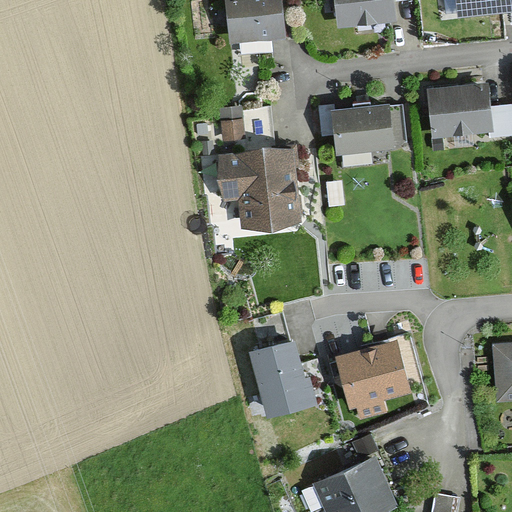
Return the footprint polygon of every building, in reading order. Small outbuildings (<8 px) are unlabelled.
[(279,0),(229,0),(232,32),(282,26),(279,0)] [(391,0),(338,0),(341,19),(393,13),(391,0)] [(430,86),(435,130),(491,124),(486,79),(430,86)] [(386,98),(335,103),(339,144),(390,139),(386,98)] [(292,144),(220,152),(225,193),(241,191),(245,220),(299,214),(292,144)] [(292,333),(251,344),(268,407),(309,396),(292,333)] [(407,385),(395,336),(340,350),(353,398),(357,397),(361,413),(384,407),(380,392),(407,385)] [(511,393),(511,341),(496,342),(501,395),(511,393)] [(331,511),(363,511),(393,500),(374,456),(317,480),(331,511)]
